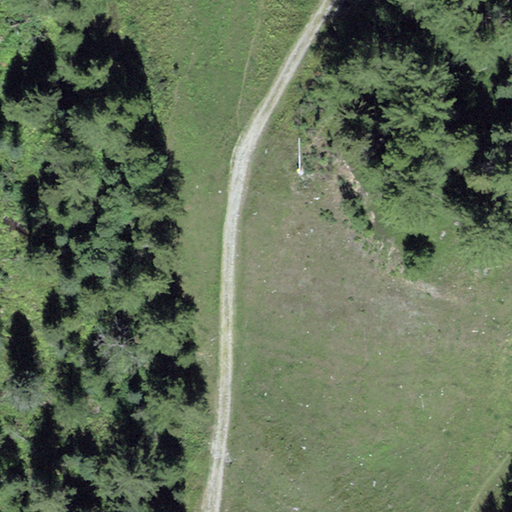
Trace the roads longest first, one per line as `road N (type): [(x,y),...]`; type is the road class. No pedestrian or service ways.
road 1 (track): [(217,511),(231,407),(237,213),(251,153)]
road 2 (track): [(337,0),(251,153)]
